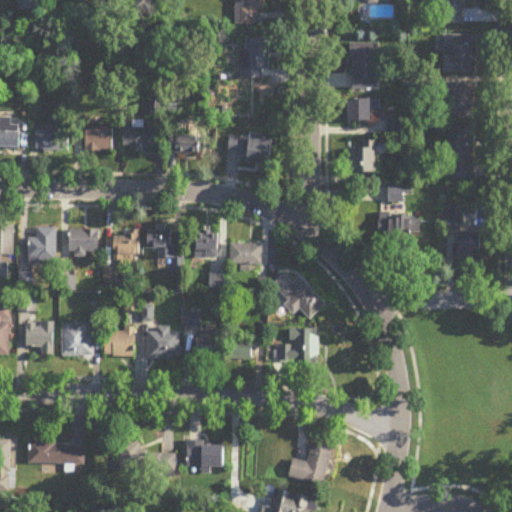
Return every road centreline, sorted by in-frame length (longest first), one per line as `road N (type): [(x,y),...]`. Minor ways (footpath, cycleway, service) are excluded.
road 1 (residential): [(0,194),(228,199),(268,211),(328,250),(370,304),(391,350),(398,392),(385,511)]
road 2 (residential): [(0,394),(285,403),(344,415),(396,439)]
road 3 (residential): [(311,237),(308,0)]
road 4 (residential): [(370,304),(511,301)]
